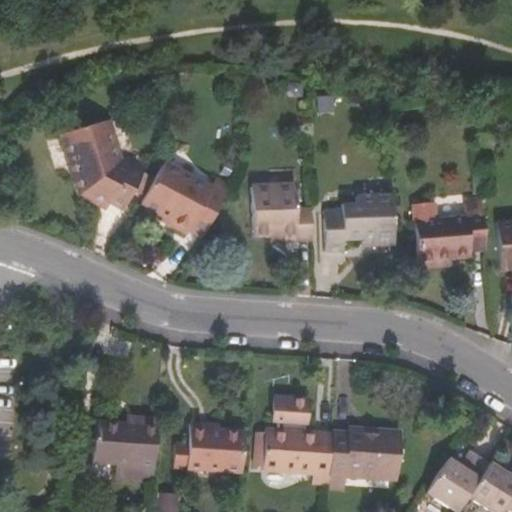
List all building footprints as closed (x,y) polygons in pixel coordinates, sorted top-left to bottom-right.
[(107,122),(60,135),(69,165),(78,163),(82,176),(78,177),(84,194),(108,206),(110,203),(124,210),(133,193),(144,174),(146,169),(131,160),(127,167),(118,162),(107,122)] [(165,159),(142,203),(170,218),(169,222),(187,234),(190,230),(204,238),(231,186),(217,179),(213,185),(165,159)] [(151,178),(144,174),(133,193),(140,197),(151,178)] [(279,243),(311,242),(310,210),(295,210),(294,188),(249,189),(251,237),(279,236),(279,243)] [(376,249),(395,248),(393,198),(355,199),(356,206),(340,207),(340,212),(328,212),(329,254),(343,254),(343,241),(376,241),(376,249)] [(467,248),(483,247),(478,201),(462,202),(463,216),(411,221),(415,267),(433,265),(433,259),(468,256),(467,248)] [(511,220),(493,223),(497,270),(511,268),(511,220)] [(331,435),(331,434),(305,432),(305,424),(309,424),(310,400),(277,398),(275,422),(282,423),(281,431),(266,430),(266,433),(258,432),(256,467),(264,468),(264,470),(313,475),(312,485),(328,486),(329,481),(331,435)] [(153,483),(157,420),(140,419),(140,426),(95,424),(93,464),(121,465),(120,481),(153,483)] [(242,472),(244,433),(206,430),(206,426),(190,424),(189,441),(187,467),(242,472)] [(346,436),(331,435),(329,481),(344,482),(345,473),(395,477),(399,433),(347,430),(346,436)] [(178,466),(187,467),(189,441),(180,440),(178,466)] [(466,468),(449,457),(427,490),(433,494),(459,511),(468,497),(490,463),(476,454),(466,468)] [(511,470),(509,475),(490,463),(468,497),(491,511),(504,511),(505,510),(511,500),(511,470)] [(329,481),(328,486),(328,490),(343,491),(344,482),(329,481)] [(427,490),(422,499),(428,503),(433,494),(427,490)] [(160,511),(180,511),(182,497),(162,496),(160,511)]
